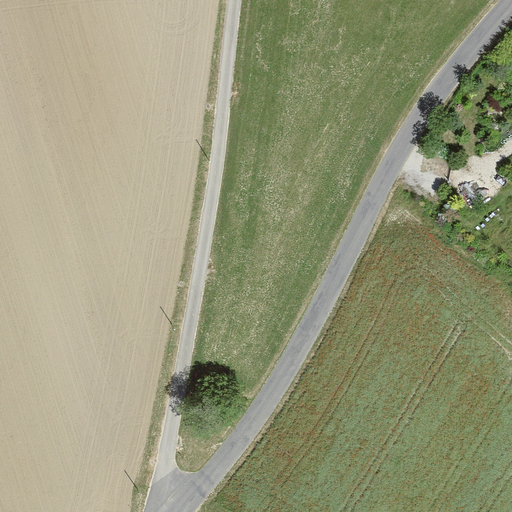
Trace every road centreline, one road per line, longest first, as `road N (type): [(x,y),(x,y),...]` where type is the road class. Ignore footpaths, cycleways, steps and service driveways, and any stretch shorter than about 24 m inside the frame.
road 1 (unclassified): [(178,511),(278,380),(390,161),(441,81),(511,1)]
road 2 (residential): [(230,0),(216,163),(152,511)]
